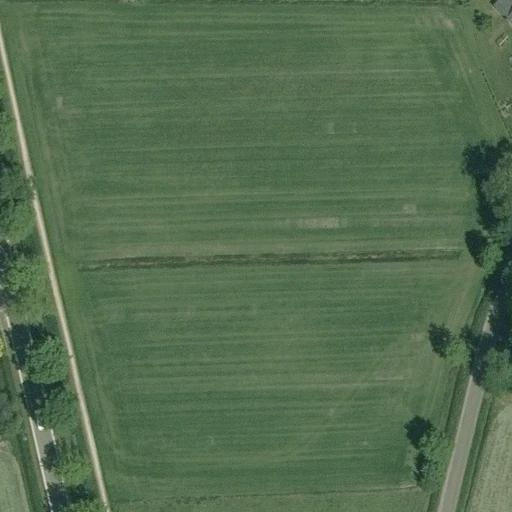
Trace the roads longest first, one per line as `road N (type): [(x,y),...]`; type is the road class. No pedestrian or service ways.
road 1 (unclassified): [(60,511),(0,252)]
road 2 (unclassified): [(445,511),(486,341),(511,286)]
